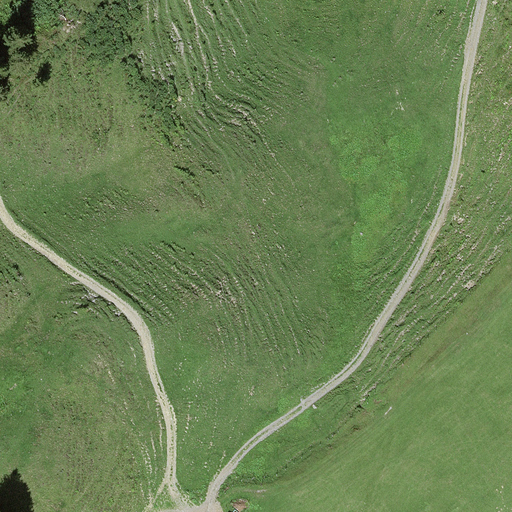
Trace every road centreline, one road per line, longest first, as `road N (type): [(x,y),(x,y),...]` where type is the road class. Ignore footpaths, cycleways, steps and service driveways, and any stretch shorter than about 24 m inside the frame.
road 1 (track): [(482,0),(446,202),(425,247),(371,342),(347,370),(248,445),(202,511)]
road 2 (track): [(0,206),(15,227),(135,320),(168,418),(171,480),(194,511)]
